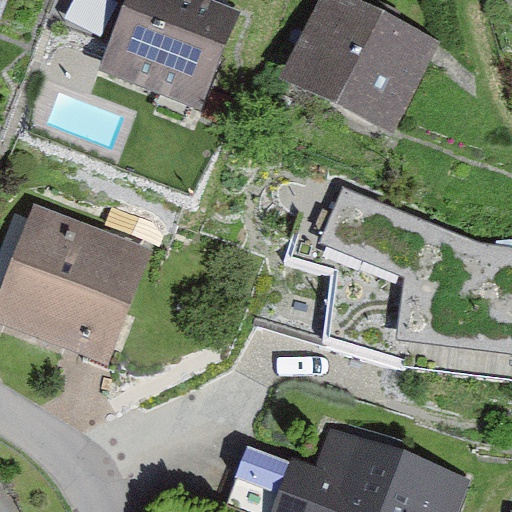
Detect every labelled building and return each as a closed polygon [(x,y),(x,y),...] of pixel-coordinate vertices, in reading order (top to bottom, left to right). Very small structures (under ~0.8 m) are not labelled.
[(140,0),(112,71),(195,105),(229,19),(198,7),(201,0),(140,0)] [(333,5),(297,76),(388,122),(424,50),(388,32),(396,14),(368,0),(359,18),(333,5)] [(511,252),(480,249),(341,190),(320,251),(403,286),(397,353),(511,365),(511,252)] [(13,214),(0,247),(0,315),(88,349),(83,360),(113,372),(135,316),(117,309),(136,261),(13,214)] [(248,452),(226,508),(235,511),(440,511),(451,483),(333,437),(317,479),(248,452)]
